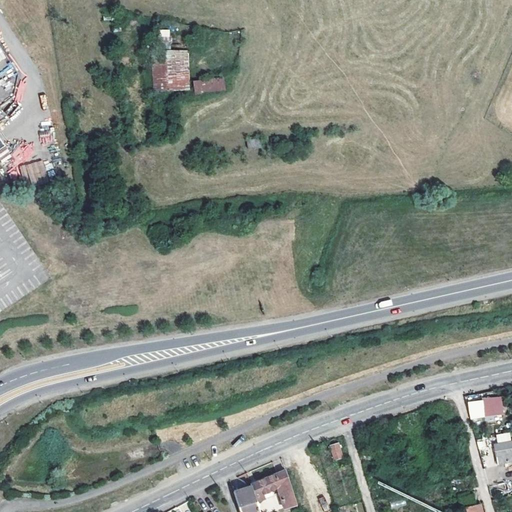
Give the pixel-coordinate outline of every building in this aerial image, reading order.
[(186,50),(152,52),(153,90),(194,88),(193,80),(188,80),(186,50)] [(0,148),(7,143),(0,132),(0,111),(5,109),(2,105),(19,93),(0,64),(0,148)] [(224,76),(193,80),(194,88),(194,93),(225,89),(224,76)] [(283,143),(281,136),(270,137),(271,145),(283,143)] [(20,165),(23,185),(47,181),(44,161),(20,165)] [(502,397),(467,400),(469,419),(503,416),(502,397)] [(511,441),(493,444),(497,464),(511,461),(511,441)] [(338,443),(329,445),(334,460),(342,458),(338,443)] [(295,505),(285,472),(250,484),(251,486),(256,501),(273,495),(271,490),(276,488),(284,509),(295,505)] [(234,492),(240,510),(241,510),(241,511),(259,511),(256,501),(251,486),(234,492)]
